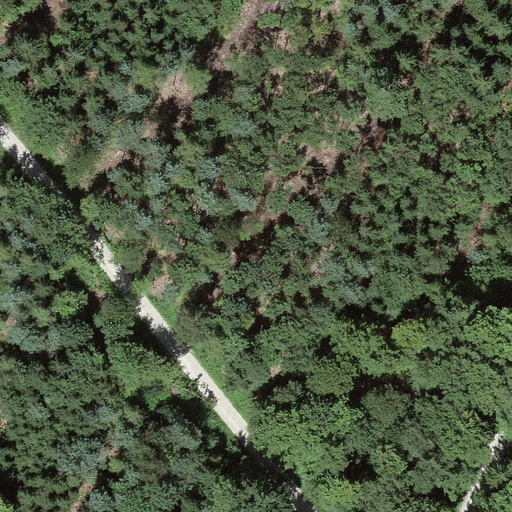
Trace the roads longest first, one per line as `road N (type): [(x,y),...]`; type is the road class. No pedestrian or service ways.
road 1 (track): [(308,511),(0,136)]
road 2 (track): [(0,344),(86,345),(152,323)]
